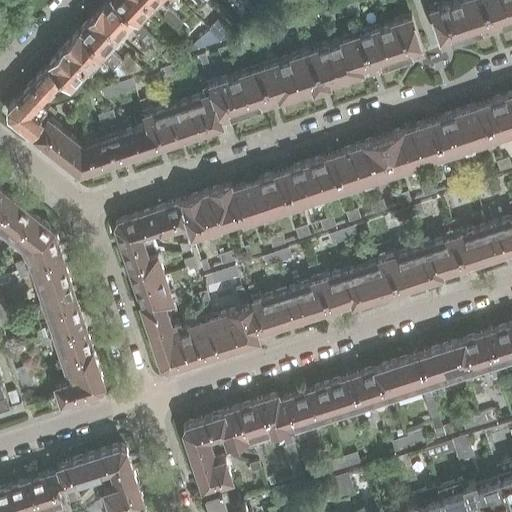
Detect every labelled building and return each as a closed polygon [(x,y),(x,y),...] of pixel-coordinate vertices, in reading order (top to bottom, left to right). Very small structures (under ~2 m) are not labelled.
[(105,0),(93,13),(117,34),(129,22),(138,31),(137,33),(141,37),(147,31),(113,0),(105,0)] [(162,14),(147,0),(113,0),(147,31),(148,30),(136,19),(148,8),(158,18),(162,14)] [(177,28),(183,21),(168,7),(160,0),(147,0),(162,14),(177,28)] [(440,41),(449,38),(466,32),(454,0),(447,0),(429,6),(440,41)] [(482,0),(454,0),(466,32),(491,24),(482,0)] [(511,5),(510,0),(482,0),(491,24),(511,17),(511,5)] [(359,9),(356,1),(350,3),(353,11),(359,9)] [(348,13),(353,11),(350,3),(345,4),(348,13)] [(334,18),(331,9),(325,11),(328,20),(334,18)] [(322,22),(328,20),(325,11),(319,13),(322,22)] [(106,46),(117,34),(93,13),(78,29),(116,65),(121,60),(106,46)] [(421,47),(410,13),(384,22),(396,56),(421,47)] [(396,56),(384,22),(359,30),(371,64),(396,56)] [(284,35),(281,26),(275,28),(278,37),(284,35)] [(271,39),(278,37),(275,28),(268,30),(271,39)] [(78,29),(63,46),(86,67),(97,55),(112,70),(116,65),(78,29)] [(193,42),(197,46),(219,38),(209,29),(193,42)] [(371,64),(359,30),(333,39),(346,73),(371,64)] [(152,47),(158,41),(147,31),(141,37),(152,47)] [(252,46),(257,44),(254,35),(249,37),(252,46)] [(186,36),(174,49),(179,54),(197,46),(193,42),(186,36)] [(249,37),(244,39),(247,47),(252,46),(249,37)] [(346,73),(333,39),(308,47),(320,81),(346,73)] [(229,54),(227,45),(218,48),(221,57),(229,54)] [(74,78),(86,67),(63,46),(46,63),(60,76),(69,84),(76,91),(85,88),(74,78)] [(320,81),(308,47),(283,56),(295,90),(320,81)] [(165,50),(161,55),(167,60),(173,58),(165,50)] [(208,61),(205,52),(199,54),(202,63),(208,61)] [(128,53),(121,60),(116,65),(126,74),(143,67),(128,53)] [(295,90),(283,56),(258,64),(270,98),(295,90)] [(60,76),(46,63),(7,105),(8,112),(30,129),(40,116),(36,113),(44,103),(39,99),(60,76)] [(175,73),(172,63),(160,68),(163,77),(175,73)] [(233,73),(245,107),(270,98),(258,64),(233,73)] [(126,74),(116,65),(112,70),(119,77),(126,74)] [(87,75),(96,84),(101,80),(92,70),(87,75)] [(210,89),(220,115),(245,107),(233,73),(209,81),(210,89)] [(135,86),(132,77),(102,86),(105,95),(135,86)] [(221,120),(220,115),(210,89),(177,100),(187,132),(221,120)] [(511,106),(507,92),(482,101),(493,134),(511,127),(511,106)] [(150,108),(146,96),(139,99),(142,110),(150,108)] [(143,112),(146,122),(153,143),(187,132),(177,100),(143,112)] [(493,134),(482,101),(457,109),(469,144),(474,143),(473,141),(493,134)] [(116,118),(113,109),(98,114),(101,123),(116,118)] [(469,144),(457,109),(432,117),(443,151),(463,144),(464,146),(469,144)] [(78,168),(83,143),(47,115),(33,132),(78,168)] [(443,151),(432,117),(407,126),(419,161),(423,159),(423,158),(443,151)] [(146,122),(114,133),(121,154),(153,143),(146,122)] [(414,163),(419,161),(407,126),(381,135),(393,168),(413,161),(414,163)] [(114,133),(83,143),(78,168),(121,154),(114,133)] [(381,135),(356,143),(368,178),(373,176),(372,175),(393,168),(381,135)] [(363,180),(368,178),(356,143),(331,152),(342,185),(363,178),(363,180)] [(322,192),(342,185),(331,152),(306,160),(318,195),(323,194),(322,192)] [(510,165),(508,156),(496,160),(499,168),(510,165)] [(313,197),(318,195),(306,160),(281,169),(292,202),(312,195),(313,197)] [(486,173),(483,164),(470,168),(473,177),(486,173)] [(292,202),(281,169),(255,177),(267,212),(272,211),(271,209),(292,202)] [(460,181),(457,172),(446,177),(449,186),(460,181)] [(267,212),(255,177),(230,186),(239,215),(241,220),(262,212),(263,214),(267,212)] [(489,189),(487,180),(474,184),(477,193),(489,189)] [(435,190),(432,181),(420,185),(423,194),(435,190)] [(239,215),(230,186),(229,182),(203,190),(215,226),(221,224),(220,221),(239,215)] [(477,193),(474,184),(462,188),(465,197),(477,193)] [(0,229),(21,246),(42,220),(3,190),(0,193),(0,229)] [(215,226),(203,190),(178,198),(184,220),(189,232),(210,225),(211,227),(215,226)] [(410,198),(407,190),(396,193),(398,202),(410,198)] [(511,207),(511,212),(492,219),(502,252),(511,248),(511,196),(509,197),(511,207)] [(178,198),(135,212),(142,234),(184,220),(178,198)] [(385,207),(382,198),(371,202),(374,211),(385,207)] [(423,211),(420,202),(406,206),(410,216),(423,211)] [(410,216),(406,206),(393,211),(396,221),(410,216)] [(360,216),(357,207),(346,211),(348,220),(360,216)] [(144,240),(142,234),(135,212),(117,218),(114,224),(122,248),(144,240)] [(458,214),(453,216),(458,230),(468,263),(502,252),(492,219),(462,229),(458,214)] [(335,224),(332,215),(319,219),(322,228),(335,224)] [(446,234),(423,241),(434,274),(468,263),(458,230),(453,216),(442,219),(446,234)] [(35,280),(66,270),(53,229),(42,220),(21,246),(27,257),(14,261),(19,276),(32,272),(35,280)] [(310,234),(307,224),(293,228),(296,238),(310,234)] [(357,234),(353,224),(341,228),(344,238),(357,234)] [(187,226),(181,228),(184,236),(190,234),(187,226)] [(331,242),(344,238),(341,228),(328,232),(331,242)] [(269,236),(272,246),(286,241),(283,231),(269,236)] [(379,255),(355,263),(365,296),(400,285),(389,252),(385,237),(374,240),(379,255)] [(147,252),(144,240),(122,248),(134,285),(165,275),(157,250),(147,252)] [(260,250),(257,240),(244,244),(247,254),(260,250)] [(389,252),(400,285),(434,274),(423,241),(389,252)] [(276,251),(279,260),(291,256),(288,247),(276,251)] [(234,258),(231,248),(219,252),(222,262),(234,258)] [(279,260),(276,251),(264,254),(267,264),(279,260)] [(198,270),(193,255),(184,258),(189,273),(198,270)] [(206,257),(200,259),(203,269),(209,267),(206,257)] [(324,257),(317,260),(321,274),(331,307),(365,296),(355,263),(328,271),(324,257)] [(312,276),(287,284),(297,317),(331,307),(321,274),(317,260),(308,263),(312,276)] [(235,264),(209,272),(213,282),(238,274),(235,264)] [(77,303),(66,270),(35,280),(46,313),(77,303)] [(165,275),(134,285),(147,322),(169,316),(165,303),(174,300),(165,275)] [(251,300),(247,302),(256,330),(260,329),(297,317),(287,284),(260,293),(256,281),(248,283),(252,295),(250,296),(251,300)] [(245,294),(242,286),(235,288),(238,296),(245,294)] [(202,301),(210,298),(207,288),(199,291),(202,301)] [(247,302),(220,310),(230,344),(258,336),(256,330),(247,302)] [(56,345),(88,335),(84,323),(77,303),(46,313),(50,325),(36,329),(41,344),(55,339),(56,345)] [(0,312),(0,318),(0,319),(9,316),(7,310),(0,312)] [(189,357),(230,344),(220,310),(181,323),(186,339),(183,340),(189,357)] [(0,319),(2,325),(12,322),(9,316),(0,319)] [(166,365),(189,357),(183,340),(186,339),(181,323),(179,318),(170,320),(169,316),(147,322),(160,361),(166,365)] [(511,355),(511,320),(485,329),(500,374),(508,372),(504,358),(511,355)] [(485,329),(452,340),(463,371),(489,363),(493,376),(500,374),(485,329)] [(99,367),(88,335),(56,345),(67,377),(99,367)] [(418,351),(429,382),(463,371),(452,340),(418,351)] [(418,351),(385,362),(395,393),(429,382),(418,351)] [(395,393),(385,362),(352,372),(366,417),(370,430),(378,427),(370,401),(395,393)] [(16,367),(18,373),(28,370),(26,364),(16,367)] [(103,380),(99,367),(67,377),(54,380),(58,390),(60,399),(100,386),(103,380)] [(18,373),(20,380),(30,376),(28,370),(18,373)] [(366,417),(352,372),(317,384),(327,415),(354,406),(361,419),(366,417)] [(20,380),(22,386),(32,383),(30,376),(20,380)] [(0,409),(9,407),(0,379),(0,409)] [(284,394),(293,421),(294,426),(299,439),(307,436),(303,423),(327,415),(317,384),(284,394)] [(437,385),(423,390),(426,398),(439,394),(437,385)] [(52,401),(60,399),(58,390),(49,393),(52,401)] [(293,421),(284,394),(278,396),(276,391),(249,400),(259,432),(280,426),(285,444),(283,445),(293,476),(303,472),(288,423),(293,421)] [(249,400),(210,413),(217,434),(222,432),(226,443),(247,436),(250,446),(257,444),(253,434),(259,432),(249,400)] [(495,418),(492,407),(476,412),(479,422),(495,418)] [(464,427),(479,422),(476,412),(461,417),(464,427)] [(189,448),(209,442),(207,437),(217,434),(210,413),(185,421),(182,426),(189,448)] [(409,434),(408,434),(411,445),(428,440),(424,429),(422,430),(420,423),(407,426),(409,434)] [(451,438),(454,447),(459,460),(475,455),(467,433),(451,438)] [(411,445),(408,434),(392,439),(395,450),(411,445)] [(454,447),(451,438),(425,447),(428,456),(454,447)] [(108,471),(110,475),(133,467),(125,445),(120,442),(101,448),(108,471)] [(201,485),(202,485),(231,475),(224,454),(214,457),(209,442),(189,448),(201,485)] [(56,462),(57,467),(63,485),(108,471),(101,448),(56,462)] [(359,461),(356,451),(341,455),(344,466),(359,461)] [(414,474),(407,452),(392,457),(399,478),(414,474)] [(328,470),(344,466),(341,455),(325,460),(328,470)] [(251,470),(261,467),(258,459),(249,462),(251,470)] [(511,511),(511,462),(496,468),(498,475),(509,511),(511,511)] [(143,498),(133,467),(110,475),(112,481),(101,485),(109,509),(143,498)] [(64,511),(51,469),(17,480),(26,511),(27,511),(55,503),(57,511),(64,511)] [(355,494),(348,471),(333,476),(340,498),(355,494)] [(475,477),(471,478),(479,501),(468,505),(470,511),(509,511),(498,475),(476,482),(475,477)] [(461,482),(437,490),(444,511),(470,511),(468,505),(479,501),(471,478),(461,482)] [(26,511),(17,480),(0,485),(0,511),(26,511)] [(304,496),(300,481),(272,489),(276,505),(304,496)] [(204,489),(211,511),(248,511),(244,498),(227,503),(220,483),(204,489)] [(76,497),(74,489),(65,492),(68,500),(76,497)] [(444,511),(437,490),(416,497),(417,502),(415,502),(417,511),(444,511)] [(386,511),(417,511),(415,502),(417,502),(416,497),(402,501),(403,506),(386,511)] [(109,511),(118,509),(119,511),(147,511),(143,498),(109,509),(109,511)]
